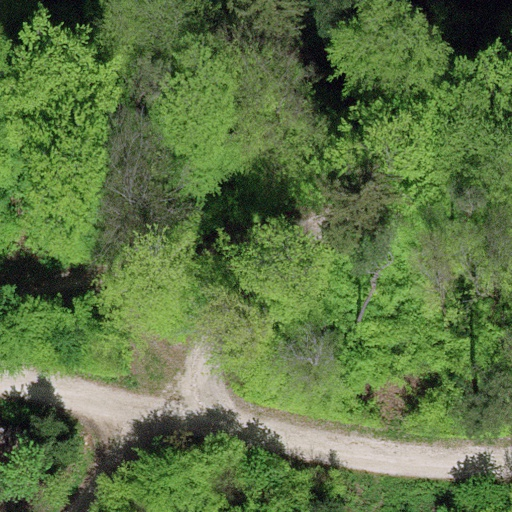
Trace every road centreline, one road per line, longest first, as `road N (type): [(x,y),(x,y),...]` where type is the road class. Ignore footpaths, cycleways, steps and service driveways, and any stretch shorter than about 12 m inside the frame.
road 1 (track): [(142,409),(149,282),(511,187)]
road 2 (track): [(142,409),(324,441),(511,456)]
road 3 (track): [(0,316),(149,282)]
road 4 (track): [(142,409),(0,381)]
road 5 (track): [(72,511),(142,409)]
